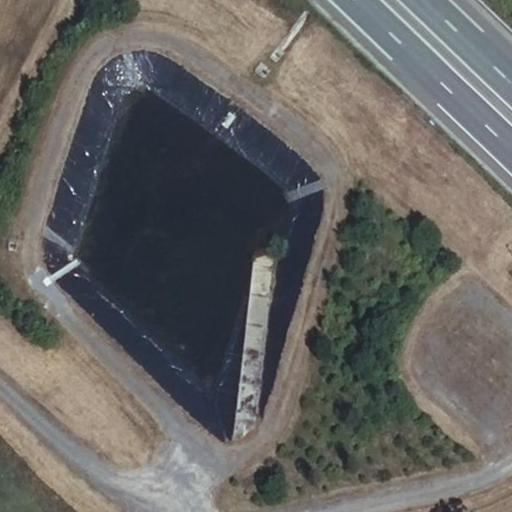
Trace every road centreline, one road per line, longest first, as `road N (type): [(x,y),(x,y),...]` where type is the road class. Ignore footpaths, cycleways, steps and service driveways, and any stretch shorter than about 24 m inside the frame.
road 1 (motorway): [(355,0),(511,149)]
road 2 (motorway): [(511,84),(422,0)]
